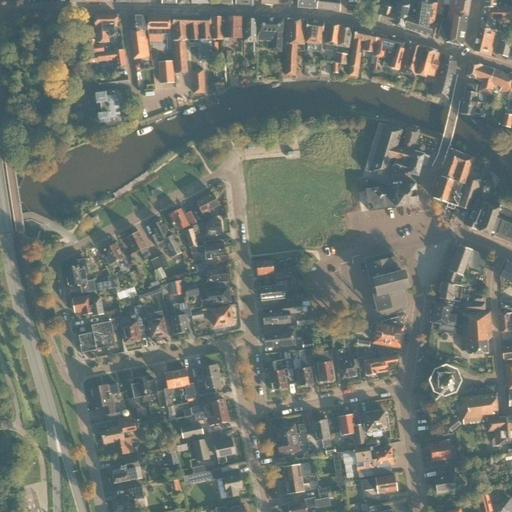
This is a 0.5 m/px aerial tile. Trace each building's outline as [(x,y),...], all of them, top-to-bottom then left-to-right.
[(315,0),(297,0),(297,7),(315,8),(315,0)] [(316,0),(316,9),(340,11),(340,0),(316,0)] [(396,0),(396,2),(397,2),(397,3),(393,25),(403,28),(407,15),(409,6),(401,4),(401,0),(396,0)] [(443,0),(437,0),(436,4),(434,4),(434,3),(421,0),(417,0),(417,4),(413,3),(411,16),(407,15),(403,28),(433,38),(437,24),(434,24),(435,14),(441,15),(443,0)] [(462,46),(469,0),(450,0),(448,13),(447,21),(442,20),(438,36),(446,38),(446,42),(462,46)] [(397,2),(396,2),(395,6),(381,2),(378,21),(393,26),(393,25),(397,3),(397,2)] [(481,21),(499,23),(511,24),(511,23),(511,7),(483,8),(481,21)] [(117,26),(117,15),(95,15),(95,27),(96,27),(97,43),(108,42),(108,36),(116,36),(116,26),(117,26)] [(148,31),(147,16),(130,16),(130,30),(134,59),(149,57),(146,36),(145,37),(145,31),(148,31)] [(158,16),(147,16),(148,31),(148,34),(159,34),(158,16)] [(158,16),(159,34),(171,34),(169,16),(158,16)] [(211,39),(210,17),(171,17),(172,24),(172,27),(173,41),(175,74),(187,73),(185,40),(188,40),(188,45),(196,45),(196,39),(200,39),(201,57),(212,56),(212,51),(218,50),(218,43),(216,43),(211,43),(211,39)] [(210,17),(211,39),(211,43),(216,43),(215,39),(224,39),(224,17),(210,17)] [(224,17),(224,39),(224,44),(228,44),(228,38),(242,38),(242,18),(224,17)] [(256,40),(257,19),(244,18),(243,42),(254,43),(253,51),(257,51),(257,40),(256,40)] [(282,19),(269,19),(260,18),(260,19),(257,19),(256,40),(257,40),(271,41),(271,51),(281,51),(282,19)] [(290,44),(298,44),(304,45),(304,44),(304,31),(304,20),(287,19),(286,44),(290,44)] [(306,20),(306,31),(305,42),(322,43),(323,32),(324,22),(306,20)] [(480,28),(496,30),(498,30),(499,23),(481,21),(480,28)] [(340,25),(328,23),(324,22),(323,32),(326,32),(324,44),(337,46),(340,25)] [(340,25),(337,46),(348,48),(352,27),(340,25)] [(364,42),(368,30),(355,28),(348,76),(357,77),(361,53),(359,53),(361,41),(364,42)] [(494,41),(496,30),(480,28),(478,28),(473,51),(490,56),(494,41)] [(373,65),(374,57),(377,32),(376,32),(368,30),(364,42),(363,50),(372,52),(370,64),(373,65)] [(374,57),(384,58),(382,67),(390,68),(391,67),(400,71),(406,51),(402,50),(404,42),(405,39),(377,32),(374,57)] [(88,53),(103,51),(103,45),(95,45),(94,40),(87,41),(88,53)] [(166,62),(165,41),(157,41),(158,62),(166,62)] [(510,44),(500,41),(497,54),(507,57),(510,44)] [(415,71),(423,47),(410,43),(401,73),(415,77),(416,74),(416,72),(415,71)] [(298,46),(298,44),(290,44),(286,54),(285,75),(295,76),(296,48),(297,46),(298,46)] [(416,72),(416,74),(426,77),(426,74),(433,77),(434,75),(436,75),(439,64),(441,55),(435,53),(436,51),(423,47),(415,71),(416,72)] [(103,51),(88,53),(89,66),(98,65),(98,62),(115,60),(116,67),(126,66),(124,49),(103,52),(103,51)] [(335,63),(338,64),(346,65),(347,54),(346,54),(347,51),(345,50),(344,51),(343,54),(336,53),(335,63)] [(454,58),(443,54),(438,74),(437,76),(435,76),(429,95),(448,100),(453,78),(456,61),(454,58)] [(491,94),(493,85),(489,83),(494,70),(481,65),(470,61),(467,76),(475,79),(481,81),(479,91),(491,94)] [(166,77),(160,77),(161,91),(174,90),(173,69),(165,69),(166,77)] [(205,93),(203,70),(192,71),(194,94),(205,93)] [(500,83),(504,74),(494,70),(489,83),(493,85),(497,86),(498,83),(500,83)] [(511,76),(504,74),(500,83),(498,83),(497,86),(501,87),(500,91),(509,94),(511,85),(511,76)] [(129,85),(127,76),(98,79),(100,89),(129,85)] [(477,85),(469,84),(468,88),(465,87),(463,99),(460,114),(473,116),(485,118),(486,110),(482,110),(483,104),(477,103),(479,94),(475,93),(477,85)] [(121,120),(117,91),(106,92),(96,94),(93,97),(94,101),(96,104),(98,104),(99,112),(98,114),(95,117),(96,121),(99,123),(105,122),(121,120)] [(511,119),(511,115),(504,114),(501,126),(510,128),(511,119)] [(425,155),(412,151),(400,147),(405,131),(379,123),(364,171),(385,177),(387,177),(387,176),(391,177),(393,170),(409,175),(409,174),(418,177),(425,155)] [(406,132),(405,131),(400,147),(412,151),(418,132),(408,128),(406,132)] [(453,181),(463,184),(466,176),(472,158),(450,150),(446,161),(458,166),(453,181)] [(458,166),(446,161),(440,176),(433,198),(456,206),(463,184),(453,181),(458,166)] [(463,184),(456,206),(469,211),(480,181),(466,176),(463,184)] [(489,183),(484,194),(492,198),(497,187),(489,183)] [(417,204),(414,184),(393,187),(393,188),(383,189),(383,187),(366,190),(369,211),(417,204)] [(191,212),(197,223),(206,220),(203,216),(211,212),(210,210),(219,205),(214,195),(211,196),(210,195),(196,202),(199,208),(191,212)] [(466,227),(478,232),(488,204),(488,201),(480,199),(476,208),(474,207),(466,227)] [(500,208),(488,204),(478,232),(490,236),(500,208)] [(511,211),(500,207),(500,208),(490,236),(493,237),(493,236),(506,241),(511,243),(511,211)] [(189,225),(181,209),(168,216),(176,232),(189,225)] [(191,225),(194,224),(197,223),(191,212),(190,212),(186,214),(191,225)] [(172,258),(181,253),(172,236),(169,237),(161,221),(159,222),(157,221),(153,223),(153,225),(151,226),(155,234),(153,236),(160,250),(167,246),(172,258)] [(196,225),(198,230),(204,229),(205,238),(212,237),(212,235),(222,234),(221,221),(203,223),(196,225)] [(194,235),(195,235),(192,226),(193,228),(184,231),(190,248),(197,246),(194,235)] [(151,255),(139,232),(126,238),(133,253),(140,250),(144,258),(151,255)] [(129,272),(126,267),(123,261),(124,260),(115,244),(103,250),(107,257),(105,258),(110,268),(113,269),(118,266),(123,275),(129,272)] [(197,246),(198,247),(198,253),(205,252),(206,260),(214,259),(214,257),(224,256),(225,256),(224,245),(224,244),(205,246),(197,246)] [(446,284),(462,287),(474,289),(485,289),(485,283),(485,277),(485,274),(482,272),(488,256),(472,251),(472,250),(459,245),(449,272),(450,272),(446,284)] [(393,259),(391,253),(384,255),(374,257),(374,258),(367,260),(368,266),(367,266),(371,280),(374,279),(378,295),(375,296),(378,310),(380,310),(381,316),(389,314),(399,312),(399,311),(406,309),(405,304),(406,303),(403,289),(408,287),(404,271),(398,273),(394,259),(393,259)] [(157,258),(163,270),(169,267),(163,255),(157,258)] [(163,270),(157,258),(150,261),(155,270),(154,271),(159,281),(166,277),(163,270)] [(77,267),(66,268),(68,279),(67,279),(68,285),(70,285),(80,283),(82,293),(95,290),(93,281),(87,282),(85,274),(88,273),(85,259),(76,261),(77,267)] [(273,270),(272,261),(256,263),(258,275),(273,274),(274,282),(275,282),(282,281),(289,280),(287,269),(273,270)] [(208,268),(206,262),(195,266),(197,272),(208,268)] [(511,265),(507,263),(501,277),(511,282),(511,265)] [(228,281),(226,267),(202,270),(203,272),(204,272),(205,283),(228,281)] [(141,281),(135,271),(129,274),(135,284),(141,281)] [(168,282),(183,277),(182,273),(167,278),(168,282)] [(185,293),(183,280),(167,283),(170,296),(185,293)] [(283,285),(282,285),(282,281),(275,282),(275,286),(260,288),(261,293),(259,295),(260,298),(261,299),(262,301),(285,298),(283,285)] [(105,282),(97,284),(98,291),(106,289),(105,282)] [(443,283),(440,298),(450,300),(460,302),(461,302),(463,303),(485,302),(484,296),(473,296),(461,294),(462,287),(446,284),(443,283)] [(137,287),(119,291),(120,298),(138,294),(137,287)] [(230,302),(229,288),(211,289),(211,290),(200,291),(201,299),(212,298),(212,305),(219,304),(219,303),(230,302)] [(187,297),(200,295),(199,294),(199,289),(188,290),(186,290),(187,297)] [(281,304),(309,301),(309,294),(286,297),(287,303),(281,304)] [(72,306),(74,308),(75,313),(83,311),(84,315),(92,313),(92,316),(103,314),(100,298),(90,300),(89,296),(73,299),(73,300),(71,302),(72,306)] [(461,302),(460,302),(450,300),(449,305),(435,302),(431,323),(432,323),(431,330),(457,335),(462,336),(463,335),(462,314),(461,314),(461,313),(460,313),(461,302)] [(309,301),(281,304),(282,310),(270,311),(270,312),(263,313),(264,325),(272,324),(272,325),(290,323),(289,314),(307,312),(307,307),(310,306),(309,301)] [(188,302),(186,302),(173,305),(174,311),(175,316),(172,317),(176,334),(189,332),(187,322),(188,322),(187,316),(191,315),(188,302)] [(485,312),(485,303),(462,304),(463,313),(485,312)] [(148,321),(147,315),(145,315),(145,310),(141,311),(140,305),(133,306),(135,315),(141,314),(143,321),(147,321),(148,321)] [(233,323),(230,307),(211,310),(214,326),(233,323)] [(203,318),(202,311),(191,313),(192,320),(203,318)] [(107,312),(103,313),(104,313),(105,320),(108,320),(114,318),(113,313),(107,314),(107,312)] [(163,317),(161,312),(155,313),(156,319),(148,321),(147,321),(151,339),(167,336),(163,317)] [(491,337),(490,312),(462,314),(463,335),(462,336),(461,336),(462,351),(469,351),(469,355),(488,354),(487,341),(491,337)] [(511,313),(499,315),(501,333),(511,332),(511,313)] [(141,314),(135,315),(131,315),(133,323),(129,324),(122,325),(126,342),(140,340),(138,331),(137,328),(144,327),(143,321),(141,314)] [(401,328),(398,317),(372,324),(370,330),(369,330),(368,333),(375,334),(374,338),(374,343),(399,347),(402,328),(401,328)] [(116,346),(111,321),(91,325),(93,333),(79,336),(80,344),(79,345),(80,347),(82,353),(96,350),(96,349),(103,347),(103,348),(116,346)] [(355,334),(354,328),(344,331),(345,336),(355,334)] [(295,345),(294,331),(272,333),(272,334),(265,335),(266,348),(274,347),(274,348),(295,345)] [(313,348),(312,340),(302,341),(303,349),(313,348)] [(370,342),(358,340),(357,346),(369,348),(370,342)] [(511,346),(502,348),(504,360),(505,360),(505,363),(511,362),(511,346)] [(381,358),(379,358),(373,360),(372,355),(366,357),(365,348),(362,347),(356,348),(357,359),(364,358),(367,375),(377,373),(384,371),(381,358)] [(381,358),(384,371),(387,371),(387,372),(395,370),(398,355),(386,357),(386,356),(388,355),(387,350),(378,349),(379,358),(381,358)] [(334,362),(332,350),(322,352),(324,363),(318,364),(320,383),(335,381),(332,362),(334,362)] [(345,361),(344,353),(338,354),(343,378),(356,376),(355,369),(359,368),(357,359),(345,361)] [(313,384),(308,356),(300,357),(302,368),(296,369),(299,387),(313,384)] [(288,376),(285,360),(275,361),(277,371),(269,373),(271,383),(270,384),(271,391),(281,389),(281,390),(288,389),(285,377),(288,376)] [(202,375),(203,380),(218,376),(216,365),(192,370),(194,376),(202,375)] [(175,372),(178,387),(184,385),(186,396),(194,394),(192,384),(188,384),(185,370),(175,372)] [(438,373),(435,381),(438,388),(445,392),(453,388),(454,385),(456,381),(453,374),(446,371),(438,373)] [(178,387),(175,372),(165,374),(168,389),(164,389),(168,406),(173,405),(172,398),(173,398),(171,388),(178,387)] [(218,376),(203,380),(205,387),(196,388),(198,395),(207,394),(206,390),(220,387),(218,376)] [(150,377),(143,378),(148,407),(152,406),(151,397),(148,398),(148,396),(157,394),(160,408),(167,406),(163,391),(157,392),(155,380),(151,381),(150,377)] [(144,408),(148,407),(143,378),(135,380),(135,384),(131,385),(134,399),(143,397),(144,399),(142,399),(144,408)] [(119,393),(117,385),(107,387),(107,385),(90,388),(92,398),(95,397),(97,408),(104,406),(105,415),(114,413),(111,395),(119,393)] [(498,416),(496,394),(461,398),(464,424),(487,422),(486,417),(498,416)] [(192,416),(195,415),(225,409),(223,399),(203,403),(204,406),(199,407),(199,406),(190,408),(192,416)] [(136,407),(128,408),(130,416),(130,421),(138,420),(136,407)] [(225,409),(195,415),(196,422),(204,420),(205,422),(209,421),(210,426),(228,422),(225,409)] [(386,413),(383,410),(363,413),(366,433),(373,432),(373,437),(382,436),(381,431),(389,429),(386,413)] [(341,435),(355,433),(357,449),(366,448),(365,441),(362,424),(354,426),(352,415),(339,417),(341,427),(339,427),(341,435)] [(130,421),(130,416),(125,417),(117,419),(119,426),(109,428),(109,430),(101,431),(103,444),(115,442),(117,450),(118,455),(132,452),(131,447),(129,438),(124,439),(122,432),(135,430),(134,423),(131,424),(130,421)] [(511,420),(510,417),(487,419),(488,431),(495,431),(495,433),(495,439),(492,439),(493,446),(511,442),(511,420)] [(331,447),(326,419),(312,421),(316,441),(321,440),(323,448),(331,447)] [(203,433),(201,424),(181,428),(183,438),(203,433)] [(275,428),(277,441),(301,438),(301,437),(307,436),(306,430),(299,431),(300,434),(295,435),(294,425),(275,428)] [(308,445),(307,436),(301,437),(301,438),(277,441),(276,442),(278,454),(288,453),(288,454),(298,452),(297,445),(302,444),(302,446),(308,445)] [(186,444),(185,438),(175,440),(176,446),(186,444)] [(197,462),(209,459),(208,456),(216,454),(217,458),(219,464),(226,462),(225,456),(235,454),(232,440),(214,444),(214,445),(206,446),(205,439),(193,441),(197,462)] [(365,441),(366,448),(377,446),(376,439),(365,441)] [(449,447),(448,440),(440,441),(440,444),(430,445),(433,461),(451,459),(451,457),(457,456),(455,446),(449,447)] [(366,448),(357,449),(354,450),(357,471),(373,469),(373,467),(377,466),(378,467),(395,464),(392,447),(378,450),(377,446),(366,448)] [(164,452),(168,467),(179,464),(175,449),(164,452)] [(139,467),(137,457),(123,460),(124,465),(119,466),(120,469),(112,470),(113,474),(112,476),(110,477),(109,479),(109,480),(109,482),(112,484),(114,483),(138,479),(135,468),(139,467)] [(353,478),(351,464),(344,465),(346,479),(353,478)] [(211,471),(211,470),(200,473),(182,476),(184,484),(211,479),(211,480),(223,478),(227,498),(239,496),(237,489),(242,488),(237,465),(211,471)] [(301,478),(301,477),(299,465),(283,468),(285,481),(301,478)] [(465,473),(464,467),(454,468),(455,475),(451,475),(449,475),(436,477),(438,493),(453,491),(460,490),(459,486),(466,485),(465,473)] [(489,488),(485,472),(478,474),(482,489),(489,488)] [(397,491),(395,475),(361,480),(362,491),(377,489),(378,493),(397,491)] [(301,478),(285,481),(287,494),(303,492),(302,484),(318,482),(317,476),(309,477),(309,476),(301,477),(301,478)] [(319,495),(328,493),(330,493),(329,486),(317,489),(318,495),(319,495)] [(144,499),(142,487),(127,490),(128,495),(120,496),(121,499),(112,500),(114,511),(120,511),(124,511),(132,511),(131,504),(135,503),(135,501),(144,499)] [(328,493),(319,495),(320,499),(315,500),(314,498),(304,500),(304,502),(287,505),(288,511),(306,511),(306,509),(316,507),(316,508),(330,505),(328,493)] [(491,502),(489,494),(476,497),(479,511),(487,511),(493,511),(511,511),(511,509),(509,499),(493,504),(493,501),(491,502)] [(453,508),(451,501),(442,503),(444,510),(453,508)]
